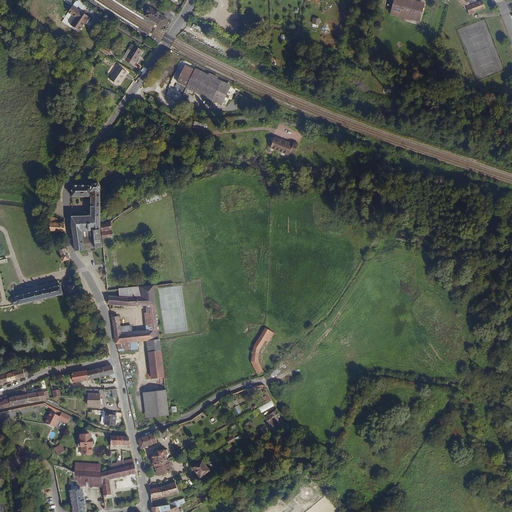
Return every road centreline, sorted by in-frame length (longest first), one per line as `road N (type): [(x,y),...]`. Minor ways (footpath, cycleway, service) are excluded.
road 1 (tertiary): [(115,358),(101,303),(72,254),(66,192),(193,0)]
road 2 (track): [(131,92),(180,120),(264,110),(316,133),(389,150)]
road 3 (residential): [(17,511),(12,471),(24,456),(50,470),(59,511)]
road 4 (residential): [(115,358),(0,393)]
